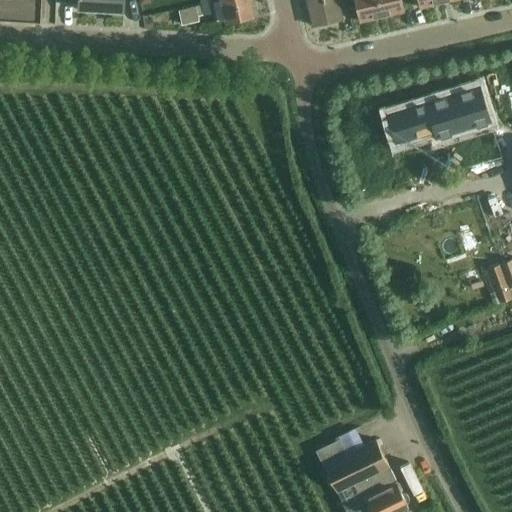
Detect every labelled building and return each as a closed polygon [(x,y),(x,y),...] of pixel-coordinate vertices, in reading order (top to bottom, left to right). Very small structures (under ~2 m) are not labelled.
[(123,13),(123,0),(78,0),(78,10),(123,13)] [(254,15),(250,0),(220,0),(226,22),(254,15)] [(306,0),(313,26),(342,19),(337,0),(306,0)] [(381,16),(377,0),(354,0),(359,22),(381,16)] [(377,0),(381,16),(403,11),(400,0),(377,0)] [(201,5),(179,11),(182,25),(199,21),(198,16),(203,15),(214,13),(211,1),(201,4),(201,5)] [(479,84),(387,112),(396,143),(435,131),(437,139),(491,122),(479,84)] [(468,229),(435,241),(451,285),(485,272),(468,229)] [(511,260),(511,259),(499,263),(508,288),(511,286),(511,260)] [(500,301),(511,297),(508,288),(499,263),(488,268),(496,289),(500,301)] [(493,304),(500,301),(496,289),(489,292),(493,304)] [(340,438),(317,449),(324,465),(335,489),(388,463),(376,439),(347,453),(340,438)] [(388,463),(335,489),(345,509),(346,511),(395,511),(408,506),(396,480),(388,463)]
